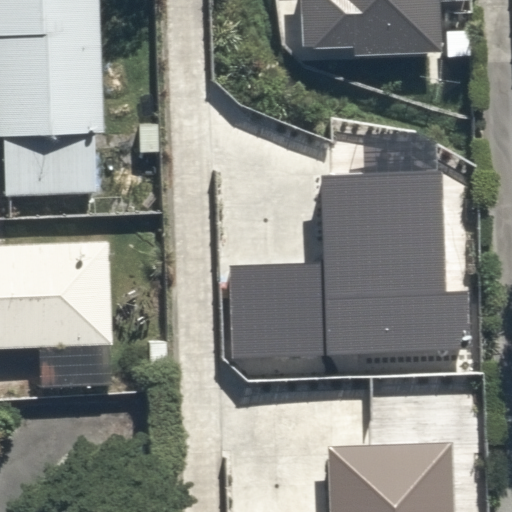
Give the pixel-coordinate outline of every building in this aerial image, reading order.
[(78,0),(0,0),(0,181),(96,173),(78,0)] [(300,0),(302,47),(355,45),(355,55),(443,52),(441,1),(469,0),(300,0)] [(230,263),(232,357),(468,353),(466,293),(446,293),(444,174),(323,176),(324,262),(230,263)] [(98,226),(0,231),(0,336),(103,332),(98,226)] [(453,511),(452,443),(332,445),(333,511),(453,511)]
